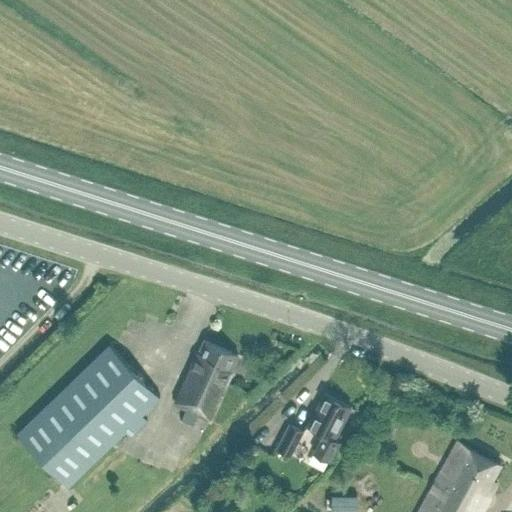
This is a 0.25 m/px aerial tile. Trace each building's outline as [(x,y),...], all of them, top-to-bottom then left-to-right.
[(37,305),(59,299),(54,285),(33,292),(37,305)] [(204,336),(175,400),(210,416),(227,382),(227,381),(233,370),(230,368),(237,351),(204,336)] [(110,341),(17,431),(67,482),(124,428),(129,434),(147,416),(142,411),(160,393),(110,341)] [(9,362),(22,349),(16,342),(2,355),(9,362)] [(334,436),(350,404),(324,390),(307,423),(323,431),(314,450),(330,458),(340,439),(334,436)] [(289,421),(276,445),(290,453),(303,428),(289,421)] [(457,439),(416,511),(478,511),(496,480),(491,477),(499,462),(457,439)] [(135,449),(117,465),(132,481),(150,465),(135,449)]
